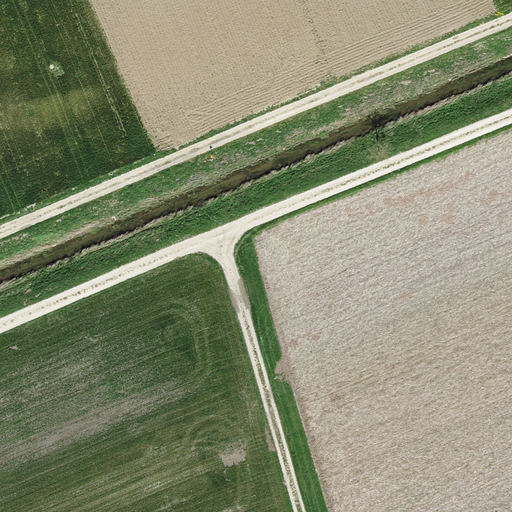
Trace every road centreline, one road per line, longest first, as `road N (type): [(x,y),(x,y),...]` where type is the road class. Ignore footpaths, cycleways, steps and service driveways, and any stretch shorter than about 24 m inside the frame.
road 1 (track): [(0,234),(511,21)]
road 2 (track): [(511,111),(0,323)]
road 3 (track): [(222,231),(301,511)]
